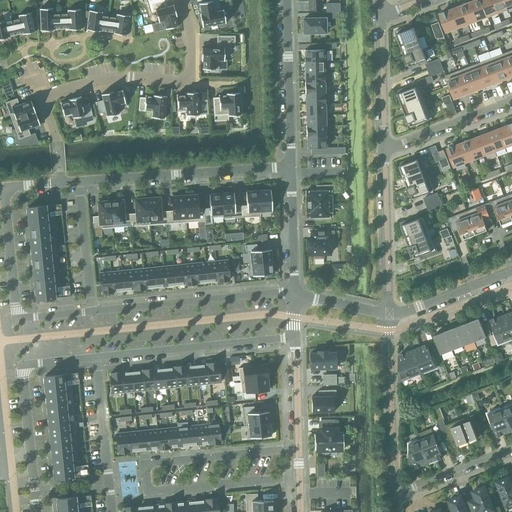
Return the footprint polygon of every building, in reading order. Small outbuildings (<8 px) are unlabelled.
[(149,0),(148,0),(152,13),(153,13),(152,12),(155,11),(159,23),(160,23),(159,22),(164,21),(166,28),(165,29),(178,26),(178,25),(177,25),(175,17),(176,17),(176,18),(177,18),(173,5),(172,5),(173,6),(167,7),(164,0),(151,0),(149,1),(149,0)] [(210,0),(210,1),(199,3),(199,4),(200,4),(202,14),(201,15),(201,14),(200,14),(202,27),(203,27),(203,26),(225,22),(225,23),(226,23),(223,10),(222,10),(222,11),(221,11),(218,0),(210,0)] [(300,0),(301,0),(305,0),(308,0),(309,10),(321,10),(321,0),(300,0)] [(481,0),(476,0),(471,2),(478,21),(488,17),(481,0)] [(481,0),(488,17),(498,13),(492,0),(481,0)] [(504,0),(492,0),(498,13),(508,9),(504,0)] [(460,6),(468,25),(478,21),(471,2),(460,6)] [(460,6),(450,10),(458,29),(468,25),(460,6)] [(40,10),(41,30),(40,30),(40,31),(54,30),(53,30),(53,29),(61,29),(60,14),(52,15),(52,9),(53,9),(53,8),(39,9),(39,10),(40,10)] [(60,14),(61,29),(69,28),(69,29),(68,29),(68,30),(81,29),(81,28),(80,10),(80,9),(67,10),(67,11),(68,11),(68,14),(60,14)] [(89,11),(87,29),(86,29),(86,30),(99,32),(100,31),(99,31),(99,30),(107,31),(109,17),(101,16),(101,13),(102,13),(102,12),(89,10),(89,11)] [(440,14),(447,33),(458,29),(450,10),(440,14)] [(12,21),(15,35),(23,33),(23,34),(22,34),(22,35),(36,32),(35,31),(31,13),(31,12),(18,15),(18,16),(19,16),(20,19),(12,21)] [(304,29),(304,33),(325,33),(325,18),(329,18),(329,12),(319,13),(319,18),(304,19),(304,21),(301,21),(302,29),(304,29)] [(116,18),(109,17),(107,31),(114,32),(114,33),(114,34),(127,35),(126,34),(127,30),(132,31),(131,22),(128,21),(129,16),(129,17),(129,16),(116,14),(116,15),(117,15),(116,18)] [(12,21),(4,22),(5,22),(5,21),(0,21),(0,39),(9,38),(8,37),(8,36),(15,35),(12,21)] [(400,46),(418,39),(414,28),(406,31),(405,28),(395,32),(400,46)] [(223,61),(224,61),(224,48),(234,49),(234,36),(217,36),(217,48),(202,48),(201,48),(201,61),(202,61),(202,60),(203,60),(203,68),(202,68),(202,69),(210,69),(210,71),(218,71),(218,69),(219,69),(219,60),(223,60),(223,61)] [(404,56),(422,49),(418,39),(400,46),(403,53),(404,52),(405,56),(404,56)] [(422,49),(404,56),(407,64),(408,63),(410,67),(427,61),(422,49)] [(326,61),(326,50),(305,50),(305,61),(326,61)] [(511,50),(502,54),(511,78),(511,77),(511,50)] [(491,59),(500,82),(511,78),(502,54),(491,59)] [(441,65),(439,59),(426,64),(428,70),(441,65)] [(491,59),(480,63),(489,86),(500,82),(491,59)] [(305,61),(305,72),(324,72),(327,72),(326,61),(305,61)] [(469,67),(478,90),(489,86),(480,63),(469,67)] [(430,76),(444,71),(441,65),(428,70),(430,76)] [(469,67),(457,71),(466,95),(478,90),(469,67)] [(446,76),(455,99),(466,95),(457,71),(446,76)] [(305,72),(305,82),(305,83),(324,83),(324,72),(305,72)] [(305,94),(306,94),(325,93),(324,83),(305,83),(305,82),(305,83),(305,94)] [(396,91),(402,105),(424,97),(420,86),(408,90),(406,88),(396,91)] [(106,117),(119,113),(119,112),(119,113),(118,108),(126,106),(122,90),(121,90),(121,91),(114,93),(114,92),(114,91),(101,94),(101,95),(102,95),(103,100),(96,102),(99,114),(106,112),(107,116),(106,116),(106,117)] [(176,94),(178,111),(186,111),(187,115),(186,115),(186,116),(208,114),(207,100),(198,101),(197,93),(198,93),(198,92),(184,93),(185,94),(177,95),(177,94),(176,94)] [(219,98),(213,98),(214,115),(228,114),(228,115),(228,116),(241,115),(241,114),(240,114),(239,94),(240,94),(240,93),(226,94),(226,95),(227,95),(219,96),(219,95),(219,98)] [(327,93),(325,93),(306,94),(306,105),(327,104),(327,93)] [(139,98),(138,110),(141,110),(144,111),(145,111),(151,111),(152,111),(152,117),(151,117),(151,118),(164,119),(165,118),(164,118),(166,97),(166,96),(155,96),(153,95),(153,96),(154,96),(154,97),(146,96),(145,95),(145,98),(139,98)] [(136,97),(127,96),(125,122),(134,123),(136,97)] [(61,102),(60,103),(64,117),(72,115),(73,117),(72,117),(73,118),(85,115),(85,117),(92,115),(89,104),(82,105),(81,98),(81,97),(68,100),(68,101),(69,100),(69,101),(61,103),(61,102)] [(428,107),(424,97),(402,105),(404,112),(406,112),(407,115),(406,116),(428,107)] [(12,121),(35,112),(31,100),(30,100),(30,101),(19,105),(17,98),(5,102),(12,121)] [(470,105),(458,109),(461,118),(486,111),(484,106),(490,104),(489,98),(475,103),(476,104),(470,106),(470,105)] [(306,105),(306,115),(325,115),(328,115),(327,104),(306,105)] [(432,119),(428,107),(406,116),(408,123),(410,123),(411,127),(432,119)] [(40,125),(35,112),(12,121),(19,139),(30,135),(28,128),(39,124),(39,125),(40,125)] [(326,126),(325,115),(306,115),(307,126),(326,126)] [(498,129),(506,148),(511,145),(511,134),(509,125),(498,129)] [(326,137),(326,126),(307,126),(306,126),(306,138),(307,138),(307,137),(326,137)] [(498,129),(488,133),(496,152),(506,148),(498,129)] [(488,133),(478,137),(485,156),(496,152),(488,133)] [(34,134),(30,135),(34,144),(38,144),(34,134)] [(315,148),(320,148),(324,148),(326,148),(326,137),(307,137),(307,138),(307,148),(311,148),(315,148)] [(485,156),(478,137),(468,141),(475,159),(485,156)] [(468,141),(458,144),(465,163),(475,159),(468,141)] [(448,148),(455,167),(465,163),(458,144),(448,148)] [(413,174),(425,169),(421,158),(409,163),(408,160),(398,164),(403,178),(413,174)] [(407,188),(418,185),(430,180),(425,169),(413,174),(403,178),(406,185),(407,184),(408,187),(407,188)] [(299,176),(299,184),(318,184),(318,176),(299,176)] [(418,185),(407,188),(410,195),(411,195),(413,199),(434,191),(430,180),(418,185)] [(306,204),(331,203),(331,192),(332,192),(332,185),(321,185),(321,191),(306,192),(306,204)] [(241,206),(242,218),(260,216),(258,190),(246,191),(247,205),(241,206)] [(258,190),(260,216),(260,214),(272,213),(271,190),(258,190)] [(242,218),(241,206),(235,206),(234,192),(221,193),(223,219),(242,218)] [(205,221),(204,221),(205,224),(212,224),(212,217),(222,217),(223,219),(221,193),(209,194),(210,208),(204,208),(205,220),(205,221)] [(439,199),(437,193),(424,198),(426,204),(439,199)] [(184,196),(186,223),(204,221),(205,221),(205,220),(204,208),(198,209),(197,195),(184,196)] [(168,224),(186,223),(184,196),(172,197),(173,211),(167,211),(168,224)] [(168,224),(167,211),(161,211),(160,197),(147,198),(149,225),(168,224)] [(501,225),(511,221),(511,217),(504,197),(485,204),(491,217),(497,215),(498,219),(499,219),(501,225)] [(131,227),(149,225),(147,198),(135,199),(136,213),(130,214),(131,227)] [(452,200),(454,206),(460,205),(458,198),(452,200)] [(442,205),(439,199),(426,204),(429,210),(442,205)] [(131,227),(130,214),(124,214),(123,200),(110,201),(112,228),(131,227)] [(93,229),(112,228),(110,201),(98,202),(99,216),(93,216),(93,229)] [(331,204),(331,203),(306,204),(306,217),(315,216),(315,219),(330,219),(330,216),(331,216),(331,209),(337,209),(337,203),(331,204)] [(70,289),(69,286),(61,286),(59,266),(58,256),(56,236),(54,215),(62,215),(61,204),(27,207),(37,300),(70,296),(70,289)] [(491,217),(485,204),(467,211),(476,235),(487,231),(485,224),(486,224),(485,220),(491,217)] [(464,239),(476,235),(467,211),(448,219),(453,232),(459,229),(461,233),(462,233),(464,239)] [(405,237),(427,229),(423,217),(411,222),(410,219),(400,223),(405,237)] [(409,247),(409,248),(419,244),(431,239),(427,229),(405,237),(408,244),(409,244),(410,247),(409,247)] [(319,231),(319,239),(307,239),(307,255),(314,254),(314,258),(323,258),(323,254),(330,254),(330,247),(332,247),(332,239),(334,239),(334,231),(319,231)] [(419,244),(409,248),(412,255),(413,254),(414,258),(423,255),(424,258),(438,253),(436,249),(435,249),(431,239),(419,244)] [(257,250),(257,244),(245,245),(245,252),(248,252),(249,264),(272,261),(271,249),(257,250)] [(229,280),(227,260),(216,261),(218,281),(217,281),(229,280)] [(205,262),(207,282),(217,281),(218,281),(216,261),(205,262)] [(274,274),(272,261),(249,264),(250,276),(274,274)] [(194,264),(196,283),(197,283),(207,282),(205,262),(194,264)] [(194,264),(184,265),(186,284),(185,284),(185,285),(197,284),(197,283),(196,283),(194,264)] [(174,266),(176,285),(185,284),(186,284),(184,265),(174,266)] [(163,267),(165,286),(176,285),(174,266),(163,267)] [(153,268),(155,287),(165,286),(163,267),(153,268)] [(143,269),(145,288),(146,288),(155,287),(153,268),(143,269)] [(143,269),(132,270),(134,290),(146,289),(146,288),(145,288),(143,269)] [(122,271),(124,291),(134,290),(132,270),(122,271)] [(111,272),(113,292),(124,291),(122,271),(111,272)] [(111,272),(100,273),(102,293),(113,292),(111,272)] [(511,338),(511,334),(504,315),(490,321),(499,344),(511,338)] [(479,318),(467,323),(475,341),(486,337),(479,318)] [(475,341),(467,323),(456,327),(464,346),(475,341)] [(488,326),(483,328),(487,337),(492,336),(488,326)] [(456,327),(445,331),(452,350),(464,346),(456,327)] [(452,350),(445,331),(433,336),(441,354),(452,350)] [(427,344),(413,350),(422,373),(436,368),(427,344)] [(399,382),(422,373),(413,350),(399,356),(399,382)] [(327,351),(318,351),(318,353),(310,353),(310,369),(336,368),(335,353),(327,353),(327,351)] [(207,364),(209,384),(220,382),(218,363),(218,362),(207,364)] [(207,364),(196,365),(198,385),(209,384),(207,364)] [(198,385),(196,365),(186,366),(188,386),(198,385)] [(240,381),(267,378),(268,378),(266,365),(243,367),(238,368),(239,376),(232,377),(231,368),(224,369),(225,382),(240,380),(240,381)] [(174,367),(175,367),(177,387),(188,386),(186,366),(174,367)] [(174,367),(164,368),(166,388),(177,387),(175,367),(174,367)] [(166,388),(164,368),(154,369),(153,369),(155,389),(166,388)] [(153,369),(154,369),(142,370),(142,371),(143,371),(145,390),(155,389),(153,369)] [(142,371),(132,372),(134,391),(145,390),(143,371),(142,371)] [(121,373),(122,373),(122,372),(110,373),(110,374),(112,393),(123,392),(121,373)] [(134,391),(132,372),(122,373),(121,373),(123,392),(134,391)] [(89,475),(88,465),(79,466),(75,427),(83,426),(83,422),(75,423),(71,384),(79,384),(78,373),(45,376),(55,479),(89,475)] [(336,374),(323,375),(323,385),(336,385),(336,374)] [(267,378),(240,381),(242,399),(255,398),(254,391),(268,390),(267,378)] [(312,412),(334,412),(333,397),(336,397),(336,390),(324,390),(324,396),(311,397),(312,412)] [(475,403),(472,394),(465,397),(468,406),(475,403)] [(511,404),(502,408),(511,431),(511,430),(511,404)] [(244,426),(270,423),(268,411),(254,412),(254,406),(242,407),(244,426)] [(497,437),(511,431),(502,408),(488,414),(497,437)] [(459,420),(468,442),(482,436),(474,415),(459,420)] [(343,434),(343,433),(342,433),(342,434),(336,434),(336,420),(321,420),(321,419),(320,419),(321,434),(315,434),(314,434),(314,435),(315,449),(314,449),(314,450),(315,450),(343,449),(343,448),(343,434)] [(468,442),(459,420),(445,426),(453,447),(468,442)] [(208,424),(210,443),(209,444),(220,443),(220,442),(218,423),(208,424)] [(270,423),(244,426),(246,426),(247,438),(271,436),(270,423)] [(208,424),(198,425),(200,445),(209,444),(210,443),(208,424)] [(188,426),(189,446),(200,445),(198,425),(188,426)] [(177,427),(179,447),(189,446),(188,426),(177,427)] [(177,427),(167,428),(169,448),(170,448),(179,447),(177,427)] [(157,429),(159,449),(170,448),(169,448),(167,428),(157,429)] [(157,429),(147,430),(149,450),(159,449),(157,429)] [(419,440),(428,463),(443,457),(432,429),(419,434),(421,439),(419,440)] [(137,432),(139,451),(149,450),(147,430),(137,432)] [(129,451),(129,452),(139,451),(137,432),(127,433),(129,451)] [(129,451),(127,433),(116,434),(118,453),(129,452),(129,451)] [(245,448),(243,434),(231,436),(233,450),(245,448)] [(410,470),(428,463),(419,440),(409,444),(410,470)] [(508,510),(511,508),(511,484),(509,477),(497,482),(508,510)] [(470,501),(473,511),(494,511),(485,487),(473,491),(476,499),(474,500),(470,501)] [(272,511),(273,500),(257,501),(257,494),(245,494),(245,511),(272,511)] [(84,511),(84,507),(92,506),(91,495),(57,498),(58,511),(84,511)] [(473,511),(470,501),(464,504),(461,496),(449,500),(453,511),(473,511)] [(218,511),(217,499),(217,498),(205,499),(205,500),(206,500),(207,511),(218,511)] [(196,501),(196,511),(207,511),(206,500),(205,500),(196,501)] [(186,502),(186,511),(196,511),(196,501),(186,502)] [(176,511),(175,503),(176,503),(176,502),(165,504),(166,511),(176,511)] [(175,503),(176,511),(186,511),(186,502),(176,503),(175,503)]
